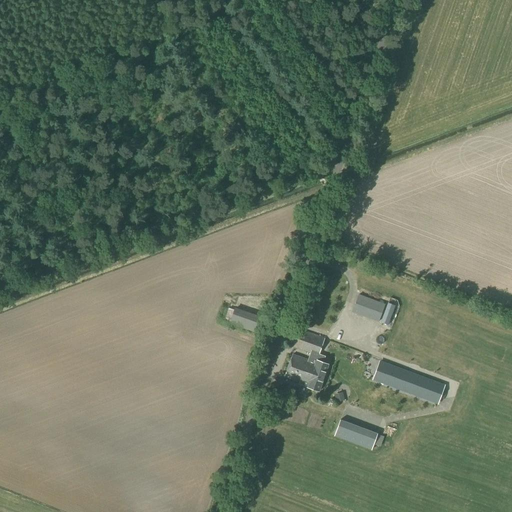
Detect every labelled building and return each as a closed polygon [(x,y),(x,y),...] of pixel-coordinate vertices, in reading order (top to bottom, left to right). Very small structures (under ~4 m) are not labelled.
[(358,295),(352,312),(378,322),(384,305),(358,295)] [(385,305),(378,322),(388,326),(395,309),(385,305)] [(258,334),(264,318),(234,308),(229,324),(258,334)] [(318,355),(324,339),(295,329),(289,346),(311,353),(311,352),(318,355)] [(292,355),(288,366),(284,377),(307,385),(307,387),(318,392),(323,378),(328,365),(316,361),(315,363),(292,355)] [(437,404),(444,385),(393,367),(379,361),(372,380),(437,404)] [(344,401),(342,393),(334,395),(336,403),(344,401)] [(340,421),(334,436),(371,450),(373,445),(380,447),(384,437),(377,435),(340,421)] [(381,429),(386,433),(391,425),(386,422),(381,429)]
